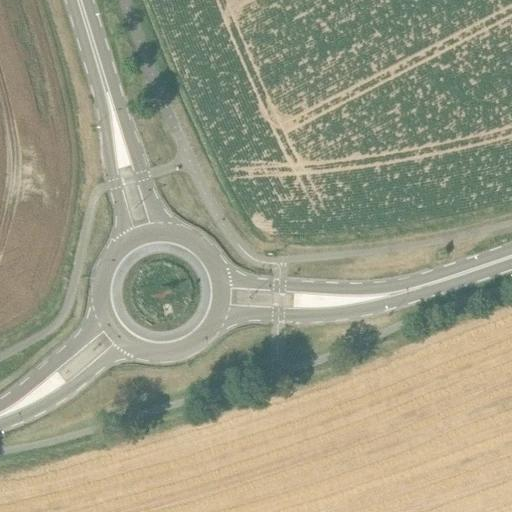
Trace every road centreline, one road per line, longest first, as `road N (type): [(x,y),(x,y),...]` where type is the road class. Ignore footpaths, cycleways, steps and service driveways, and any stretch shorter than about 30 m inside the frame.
road 1 (tertiary): [(221,297),(384,298),(511,257)]
road 2 (tertiary): [(132,179),(77,0)]
road 3 (tertiary): [(114,333),(147,353),(173,353),(207,333),(221,297)]
road 4 (tertiary): [(0,415),(114,333)]
road 5 (tertiary): [(146,234),(119,248),(102,274),(101,305),(114,333)]
